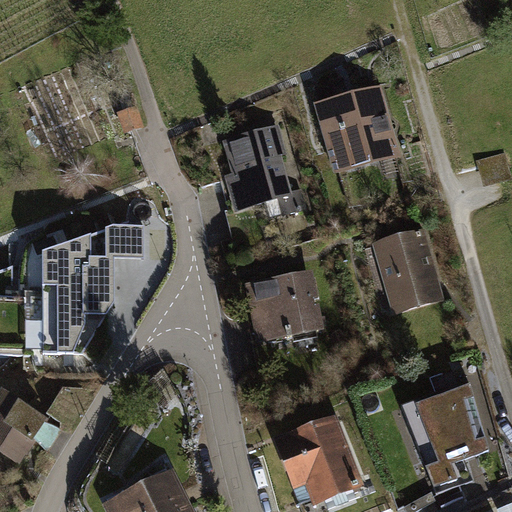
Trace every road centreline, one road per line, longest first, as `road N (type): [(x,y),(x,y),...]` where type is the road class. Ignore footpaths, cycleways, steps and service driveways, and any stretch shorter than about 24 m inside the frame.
road 1 (residential): [(201,287),(88,432),(51,511)]
road 2 (residential): [(201,287),(247,511)]
road 3 (residential): [(173,173),(113,0)]
